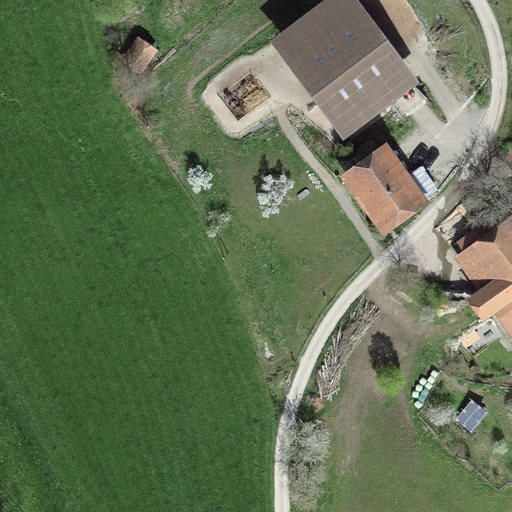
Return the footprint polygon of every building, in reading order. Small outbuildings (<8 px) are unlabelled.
[(340,125),(405,76),(352,6),(288,54),(340,125)] [(414,173),(401,182),(383,156),(355,175),(388,223),(429,194),(414,173)] [(511,203),(459,244),(488,282),(473,293),(486,310),(501,298),(511,311),(511,203)] [(486,310),(462,327),(469,337),(493,320),(486,310)] [(477,403),(464,421),(477,430),(489,411),(477,403)]
